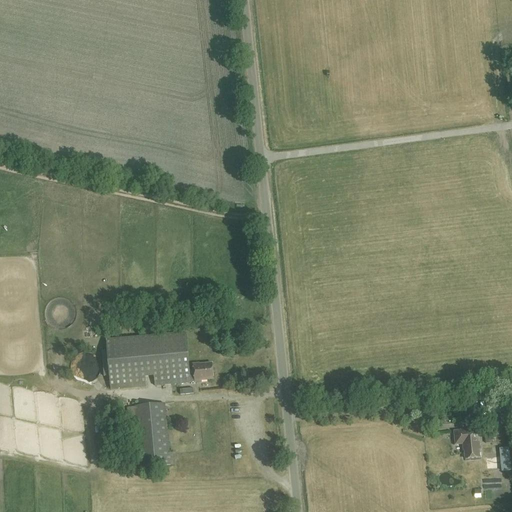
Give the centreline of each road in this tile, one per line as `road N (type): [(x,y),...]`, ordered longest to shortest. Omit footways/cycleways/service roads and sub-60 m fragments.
road 1 (unclassified): [(297,511),(245,0)]
road 2 (track): [(267,217),(0,163)]
